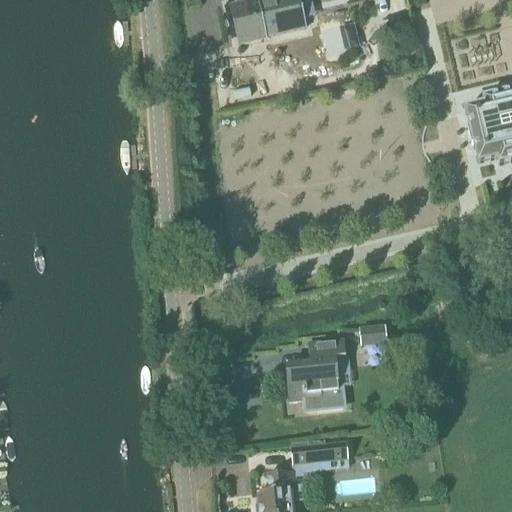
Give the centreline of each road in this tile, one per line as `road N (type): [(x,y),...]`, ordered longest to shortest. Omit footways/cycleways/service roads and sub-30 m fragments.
road 1 (tertiary): [(187,511),(145,0)]
road 2 (track): [(471,0),(154,70)]
